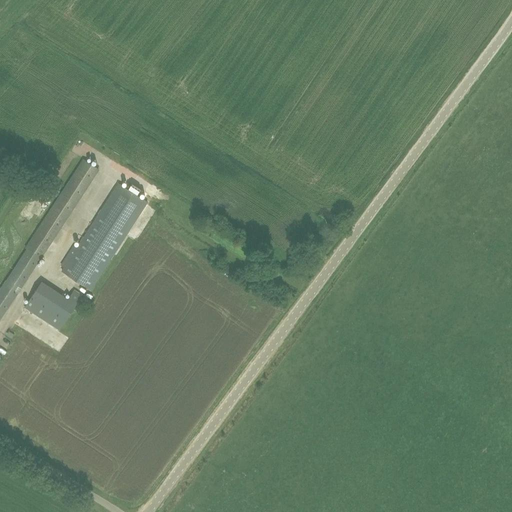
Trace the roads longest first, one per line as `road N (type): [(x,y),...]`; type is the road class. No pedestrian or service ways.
road 1 (unclassified): [(153,511),(511,19)]
road 2 (unclassified): [(121,511),(0,430)]
